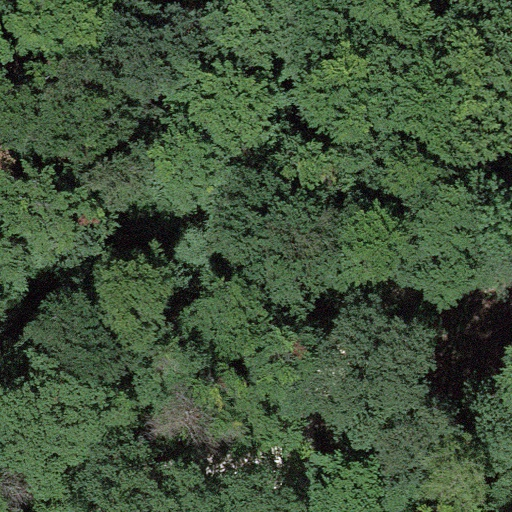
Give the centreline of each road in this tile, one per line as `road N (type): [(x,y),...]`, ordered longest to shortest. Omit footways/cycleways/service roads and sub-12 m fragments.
road 1 (track): [(511,68),(476,167),(422,254),(352,348),(255,432)]
road 2 (track): [(299,511),(255,432),(106,511)]
